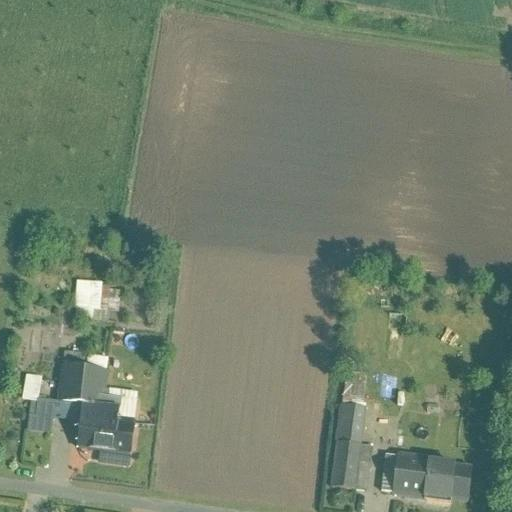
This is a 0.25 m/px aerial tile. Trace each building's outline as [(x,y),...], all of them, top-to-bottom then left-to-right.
[(107,284),(82,282),(79,309),(104,311),(107,284)] [(77,418),(73,442),(127,450),(133,408),(111,405),(115,382),(106,380),(105,388),(99,387),(104,357),(85,355),(83,367),(64,365),(57,415),(77,418)] [(21,401),(36,405),(42,381),(26,377),(21,401)] [(342,444),(365,447),(371,409),(348,405),(342,444)] [(365,447),(342,444),(336,488),(370,493),(376,448),(365,447)] [(435,461),(404,456),(399,493),(430,497),(435,461)] [(435,461),(430,497),(477,504),(482,467),(435,461)]
